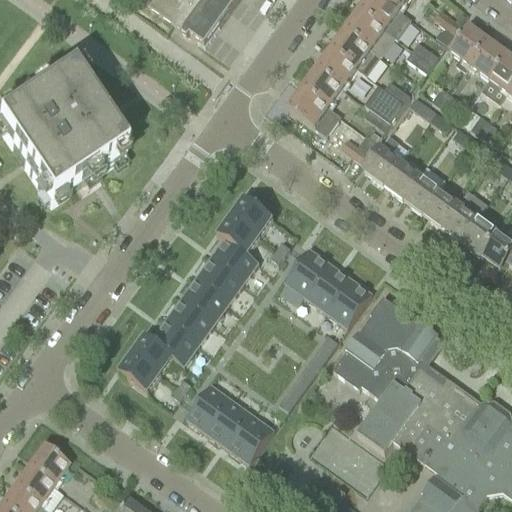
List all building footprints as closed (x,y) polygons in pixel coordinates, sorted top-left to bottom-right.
[(147,0),(142,8),(182,37),(204,52),(241,0),(147,0)] [(374,0),(372,0),(359,19),(384,36),(396,46),(410,26),(398,17),(374,0)] [(374,0),(398,17),(409,0),(374,0)] [(434,25),(454,40),(459,32),(439,17),(434,25)] [(359,19),(345,38),(369,56),(379,63),(380,64),(395,44),(384,36),(359,19)] [(455,48),(448,57),(460,65),(455,72),(464,79),(469,72),(468,72),(469,71),(486,46),(466,32),(464,35),(455,48)] [(439,37),(434,44),(446,52),(453,41),(446,36),(439,37)] [(345,38),(331,57),(355,75),(366,83),(379,63),(369,56),(345,38)] [(469,72),(488,86),(506,61),(486,46),(468,72),(469,72)] [(416,49),(411,56),(431,71),(437,64),(416,49)] [(431,71),(411,56),(404,65),(425,80),(431,71)] [(331,57),(316,77),(341,95),(355,75),(331,57)] [(488,86),(507,100),(511,93),(511,65),(506,61),(488,86)] [(316,77),(302,97),(327,115),(341,95),(316,77)] [(125,162),(72,82),(0,129),(0,137),(50,212),(125,162)] [(382,95),(403,110),(408,103),(388,88),(382,95)] [(388,129),(403,110),(382,95),(377,91),(362,110),(388,129)] [(440,95),(430,108),(438,114),(448,100),(440,95)] [(302,97),(288,116),(313,134),(326,143),(339,124),(327,115),(302,97)] [(448,100),(438,114),(447,120),(457,106),(448,100)] [(415,104),(409,112),(430,128),(436,119),(415,104)] [(362,124),(382,139),(389,131),(368,115),(362,124)] [(430,128),(446,139),(452,131),(436,119),(430,128)] [(479,123),(469,137),(477,142),(487,128),(479,123)] [(487,128),(477,142),(485,148),(495,135),(487,128)] [(452,144),(468,155),(474,146),(459,135),(452,144)] [(362,176),(382,191),(399,167),(389,160),(398,149),(387,141),(362,176)] [(340,154),(360,168),(374,149),(365,142),(357,154),(346,145),(340,154)] [(474,146),(468,155),(484,167),(491,158),(474,146)] [(491,173),(507,184),(511,176),(511,174),(498,164),(491,173)] [(382,191),(402,205),(419,181),(399,167),(382,191)] [(419,181),(402,205),(421,219),(438,195),(445,186),(426,171),(419,181)] [(421,219),(441,233),(458,210),(438,195),(421,219)] [(458,210),(441,233),(451,241),(460,247),(465,241),(476,226),(477,224),(481,220),(483,216),(464,202),(458,210)] [(229,223),(259,246),(260,245),(259,245),(272,228),(273,227),(242,205),(241,206),(242,206),(229,223)] [(460,247),(480,262),(497,238),(484,228),(487,224),(481,220),(460,247)] [(216,241),(215,242),(222,247),(246,264),(247,262),(259,246),(229,223),(228,224),(229,224),(216,241)] [(497,238),(480,262),(500,276),(505,270),(511,260),(511,259),(511,237),(503,230),(497,238)] [(169,238),(153,258),(174,275),(190,255),(169,238)] [(208,266),(242,291),(257,271),(258,270),(247,262),(246,264),(222,247),(209,266),(208,266)] [(281,249),(275,257),(283,263),(289,255),(281,249)] [(309,255),(283,290),(284,291),(285,291),(305,305),(330,271),(329,270),(329,271),(309,256),(310,256),(309,255)] [(275,257),(269,265),(277,271),(283,263),(275,257)] [(193,286),(193,287),(228,312),(242,291),(208,266),(207,267),(208,267),(194,286),(193,286)] [(330,271),(305,305),(325,320),(350,285),(330,271)] [(350,285),(325,320),(346,335),(345,335),(346,336),(372,301),(371,300),(370,300),(351,286),(350,285)] [(179,306),(178,307),(213,332),(228,312),(193,287),(179,307),(179,306)] [(421,366),(436,345),(444,350),(445,349),(385,306),(333,377),(359,396),(362,393),(381,407),(357,440),(384,460),(393,449),(425,472),(428,467),(441,476),(415,511),(511,511),(511,427),(511,420),(494,408),(481,410),(463,397),(461,401),(455,396),(458,393),(428,371),(421,366)] [(164,327),(198,352),(213,332),(178,307),(178,308),(164,327)] [(164,328),(150,347),(173,364),(172,366),(183,374),(184,373),(198,352),(164,327),(163,328),(164,328)] [(130,360),(130,361),(160,383),(161,382),(160,382),(172,366),(173,364),(150,347),(143,342),(142,343),(142,344),(130,360)] [(327,342),(323,349),(332,356),(337,349),(327,342)] [(323,349),(318,355),(328,362),(332,356),(323,349)] [(318,355),(314,361),(323,368),(328,362),(318,355)] [(117,378),(116,379),(147,401),(148,400),(160,383),(130,361),(129,361),(130,361),(117,378)] [(314,361),(309,367),(319,374),(323,368),(314,361)] [(309,367),(305,374),(314,381),(319,374),(309,367)] [(305,374),(300,380),(310,387),(314,381),(305,374)] [(300,380),(296,386),(305,393),(310,387),(300,380)] [(182,386),(176,394),(184,400),(190,392),(182,386)] [(296,386),(291,393),(301,400),(305,393),(296,386)] [(211,391),(185,427),(186,427),(187,427),(206,441),(206,442),(207,442),(232,407),(211,392),(212,392),(211,391)] [(291,393),(287,399),(296,406),(301,400),(291,393)] [(176,394),(171,402),(178,408),(184,400),(176,394)] [(287,399),(282,405),(292,412),(296,406),(287,399)] [(282,405),(278,411),(287,418),(292,412),(282,405)] [(232,407),(207,442),(227,456),(226,456),(227,457),(252,422),(232,407)] [(252,422),(227,457),(228,457),(248,471),(247,471),(248,472),(274,437),(273,436),(272,437),(252,422)] [(42,456),(27,476),(52,494),(67,474),(42,456)] [(27,476),(13,495),(36,511),(39,511),(52,494),(27,476)] [(36,511),(13,495),(0,511),(36,511)] [(92,503),(103,511),(115,511),(118,510),(98,495),(92,503)]
